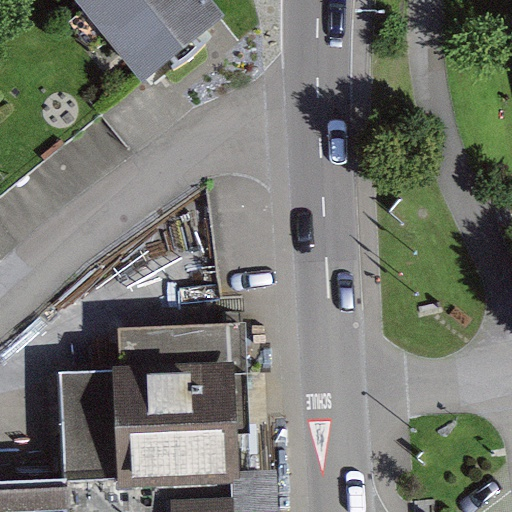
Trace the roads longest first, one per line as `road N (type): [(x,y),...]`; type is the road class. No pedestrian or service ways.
road 1 (tertiary): [(318,0),(334,398)]
road 2 (residential): [(334,398),(511,379)]
